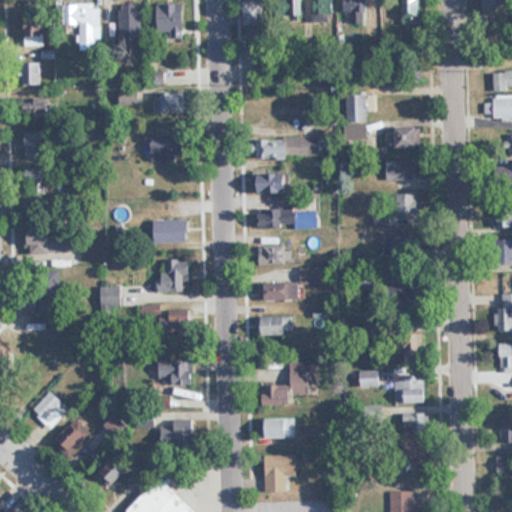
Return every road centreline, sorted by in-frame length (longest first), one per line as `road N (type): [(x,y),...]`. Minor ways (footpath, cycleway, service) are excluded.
road 1 (residential): [(468,511),(448,0)]
road 2 (residential): [(232,511),(214,0)]
